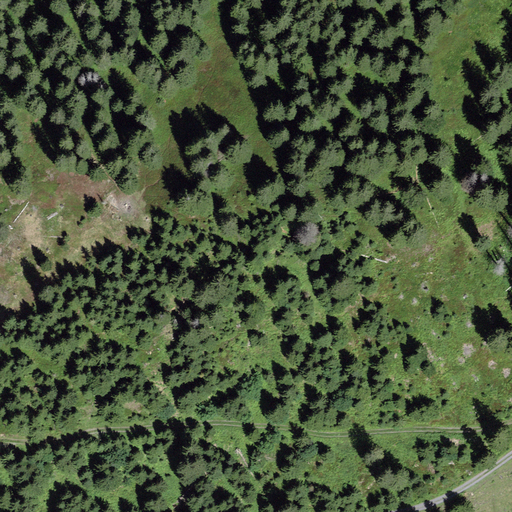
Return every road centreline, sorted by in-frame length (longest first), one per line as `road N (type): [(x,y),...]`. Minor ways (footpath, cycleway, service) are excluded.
road 1 (track): [(511,422),(449,430),(197,422),(41,439),(0,434)]
road 2 (track): [(402,511),(511,457)]
